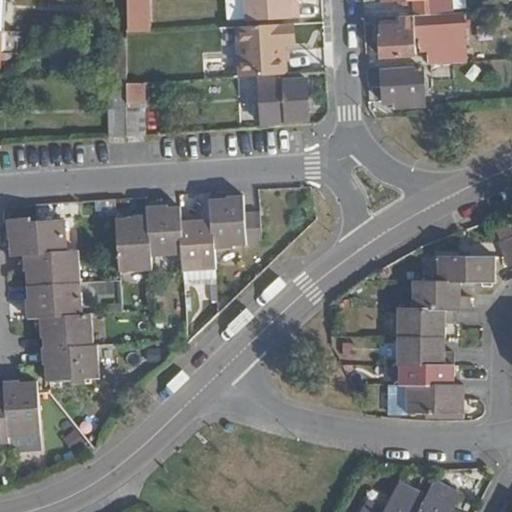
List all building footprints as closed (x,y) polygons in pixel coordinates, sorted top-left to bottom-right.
[(123,0),(125,33),(150,32),(148,0),(123,0)] [(299,13),(298,0),(247,0),(248,15),(299,13)] [(453,9),(452,0),(418,0),(418,12),(453,9)] [(464,58),(462,9),(453,9),(418,12),(399,13),(399,22),(378,23),(379,53),(415,51),(414,23),(418,23),(419,40),(429,40),(429,61),(464,58)] [(291,50),(290,20),(222,24),(224,54),(241,54),(242,76),(261,74),(286,73),(285,51),(291,50)] [(126,84),(126,39),(109,38),(109,83),(126,84)] [(425,102),(423,64),(384,67),(385,100),(401,99),(401,103),(425,102)] [(309,119),(307,77),(287,77),(286,73),(261,74),(264,121),(309,119)] [(126,135),(126,84),(109,83),(110,136),(126,135)] [(144,134),(144,83),(126,84),(126,135),(144,134)] [(265,243),(263,211),(246,212),(245,195),(230,196),(230,198),(213,199),(214,219),(216,250),(234,248),(233,245),(265,243)] [(183,220),(182,206),(170,207),(170,204),(150,205),(151,215),(154,256),(185,253),(183,220)] [(154,256),(151,215),(119,217),(123,272),(155,270),(154,256)] [(216,250),(214,219),(183,220),(185,253),(187,269),(217,267),(216,250)] [(68,251),(66,220),(15,223),(17,254),(28,254),(68,251)] [(511,266),(511,236),(499,242),(510,268),(511,266)] [(83,282),(81,250),(68,251),(28,254),(28,266),(31,267),(32,285),(83,282)] [(496,282),(496,258),(440,257),(440,281),(462,281),(496,282)] [(470,309),(471,297),(462,297),(462,281),(440,281),(416,281),(415,308),(455,309),(470,309)] [(86,314),(83,282),(32,285),(34,317),(46,316),(86,314)] [(446,337),(446,324),(455,324),(455,309),(415,308),(400,308),(399,337),(446,337)] [(95,345),(93,313),(86,314),(46,316),(48,348),(95,345)] [(455,365),(455,352),(446,352),(446,337),(399,337),(399,365),(402,365),(455,365)] [(103,378),(101,345),(95,345),(48,348),(51,381),(103,378)] [(455,384),(455,365),(402,365),(402,384),(410,384),(455,384)] [(44,435),(41,398),(40,382),(7,384),(8,395),(12,437),(44,435)] [(464,413),(464,384),(455,384),(410,384),(409,413),(464,413)] [(12,437),(8,395),(0,395),(0,443),(12,443),(12,437)] [(62,445),(43,445),(43,459),(63,458),(62,445)] [(451,511),(461,494),(433,480),(425,495),(400,482),(387,509),(364,497),(356,511),(451,511)]
